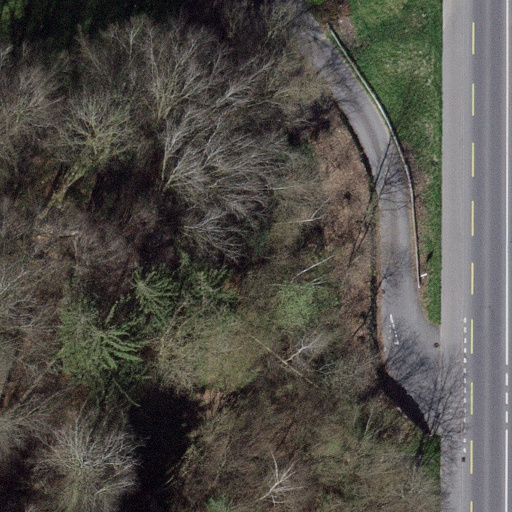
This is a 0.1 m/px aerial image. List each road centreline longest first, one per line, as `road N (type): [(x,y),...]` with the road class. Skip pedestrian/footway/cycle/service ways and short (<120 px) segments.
road 1 (unclassified): [(285,0),(347,92),(391,193),(397,341),(423,376),(505,383)]
road 2 (secondary): [(505,383),(509,0)]
road 3 (secondary): [(505,511),(505,383)]
